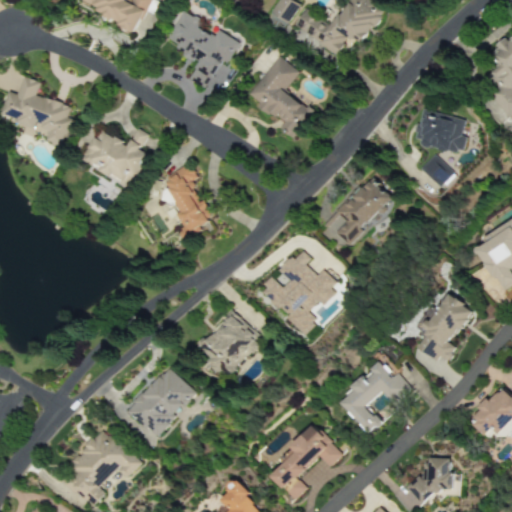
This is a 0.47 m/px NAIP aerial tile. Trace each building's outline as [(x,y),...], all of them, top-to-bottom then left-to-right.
[(80,0),(79,4),(136,31),(149,0),(80,0)] [(277,0),(270,14),(288,24),(299,4),(292,0),(277,0)] [(294,26),(338,57),(352,38),(361,44),(383,12),(365,0),(349,0),(330,27),(305,10),(294,26)] [(207,90),(221,61),(228,64),(237,43),(199,25),(201,21),(181,11),(167,42),(185,51),(183,56),(197,63),(189,81),(207,90)] [(247,97),(283,124),(280,129),(293,139),(312,113),(284,92),(299,72),(278,56),(247,97)] [(62,146),(71,120),(67,118),(70,107),(35,95),(39,83),(23,77),(17,95),(8,92),(0,115),(0,116),(35,128),(35,126),(49,130),(46,141),(62,146)] [(464,121),(424,109),(414,142),(458,155),(464,137),(460,136),(464,121)] [(81,160),(128,189),(149,156),(139,150),(148,136),(138,129),(127,146),(100,129),(81,160)] [(451,173),(433,155),(419,170),(437,187),(451,173)] [(189,235),(212,225),(192,180),(197,178),(192,167),(164,179),(189,235)] [(331,218),(336,223),(334,225),(338,230),(334,233),(347,246),(390,202),(368,181),(331,218)] [(502,292),(511,285),(511,221),(484,237),(487,244),(478,249),(502,292)] [(261,292),(301,335),(316,321),(307,312),(318,302),(321,306),(333,294),(328,289),(334,283),(323,270),(316,276),(306,265),(311,260),(302,250),(280,271),(289,282),(282,289),(274,279),(261,292)] [(419,349),(437,361),(440,357),(448,362),(456,349),(451,346),(474,310),(448,294),(425,332),(428,334),(419,349)] [(259,342),(235,313),(193,348),(215,373),(220,368),(223,372),(259,342)] [(366,435),(380,424),(365,406),(381,394),(391,406),(411,390),(397,373),(392,377),(380,362),(349,387),(354,392),(340,403),(366,435)] [(127,412),(154,438),(195,394),(168,368),(127,412)] [(511,399),(502,388),(470,418),(489,438),(495,433),(501,440),(511,429),(511,399)] [(62,484),(70,491),(78,496),(83,500),(92,506),(104,494),(97,487),(114,471),(126,477),(140,463),(127,450),(120,446),(113,439),(103,434),(101,431),(85,446),(82,450),(78,455),(62,484)] [(452,461),(424,460),(424,481),(415,481),(414,502),(431,503),(431,491),(451,491),(452,461)]
